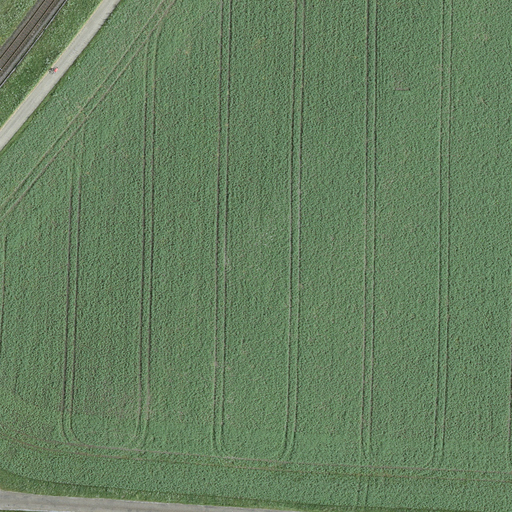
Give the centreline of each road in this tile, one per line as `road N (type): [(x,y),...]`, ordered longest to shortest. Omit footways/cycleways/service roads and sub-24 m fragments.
road 1 (unclassified): [(0,496),(202,511)]
road 2 (unclassified): [(115,0),(0,131)]
